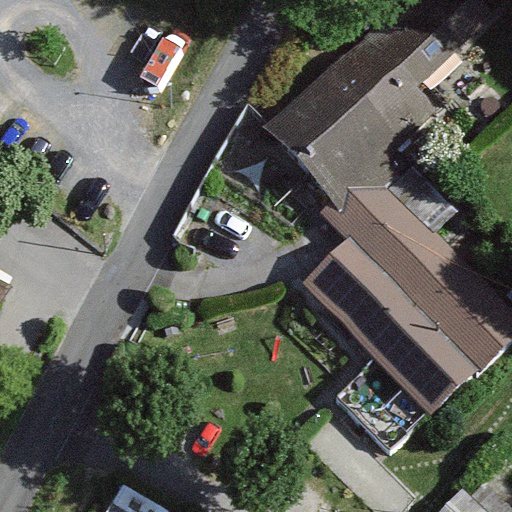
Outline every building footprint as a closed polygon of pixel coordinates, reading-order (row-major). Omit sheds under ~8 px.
[(428,108),(502,40),(464,0),(440,0),(339,94),(406,166),(447,128),(428,108)] [(339,94),(275,153),(341,222),(327,235),(342,251),(418,178),(406,166),(339,94)] [(360,269),(318,309),(438,433),(511,362),(511,325),(442,253),(467,228),(418,178),(342,251),(360,269)] [(0,330),(14,304),(0,296),(0,330)] [(490,511),(463,488),(441,511),(490,511)]
